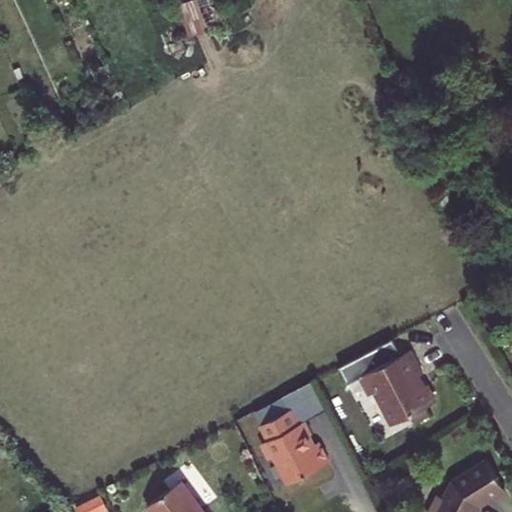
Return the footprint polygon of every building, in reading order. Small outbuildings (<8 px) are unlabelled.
[(192,0),(178,5),(190,35),(225,22),(217,0),(192,0)] [(394,427),(434,402),(424,386),(420,388),(414,378),(419,375),(405,352),(397,358),(386,341),(332,369),(345,390),(358,382),(369,400),(374,396),(394,427)] [(313,380),(284,394),(292,408),(295,407),(303,422),(305,420),(328,409),(313,380)] [(303,422),(295,407),(292,408),(263,424),(271,439),(265,441),(273,457),(278,454),(293,482),(332,461),(321,441),(314,444),(309,435),(312,434),(305,420),(303,422)] [(475,511),(480,504),(506,487),(488,459),(454,482),(445,498),(440,496),(431,511),(475,511)] [(204,511),(181,479),(146,504),(152,511),(204,511)] [(107,511),(102,496),(75,504),(76,511),(107,511)]
